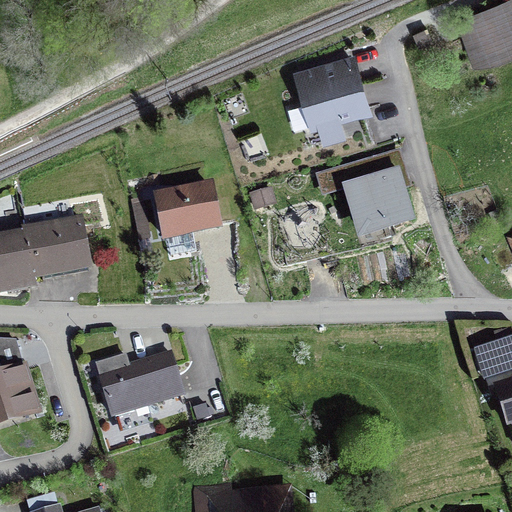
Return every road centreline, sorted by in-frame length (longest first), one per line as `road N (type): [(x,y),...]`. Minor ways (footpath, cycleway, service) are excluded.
road 1 (residential): [(48,318),(511,309)]
road 2 (residential): [(220,0),(173,35),(0,131)]
road 3 (residential): [(48,318),(79,443),(70,453),(0,470)]
